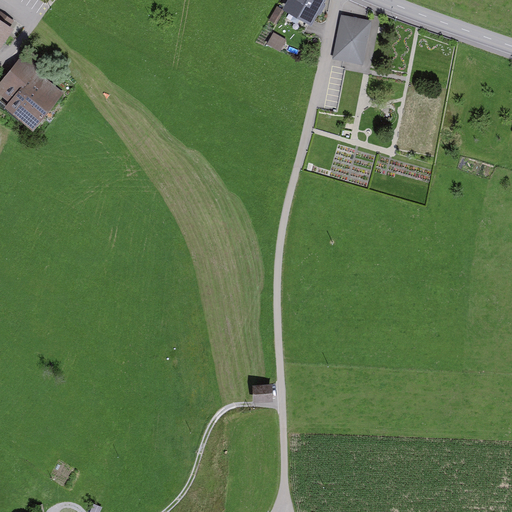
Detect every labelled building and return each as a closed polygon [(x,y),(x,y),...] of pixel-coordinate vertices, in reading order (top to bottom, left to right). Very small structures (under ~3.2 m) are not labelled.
[(325,0),(289,0),(288,5),(315,19),(325,0)] [(278,6),(270,19),(274,22),(282,9),(278,6)] [(373,23),(342,16),(333,58),(346,61),(362,64),(363,60),(373,62),(381,24),(373,23)] [(0,49),(14,30),(0,20),(0,49)] [(285,41),(274,35),(269,44),(280,50),(285,41)] [(67,91),(27,57),(0,89),(0,99),(35,129),(67,91)] [(270,385),(256,386),(256,399),(270,398),(270,385)]
